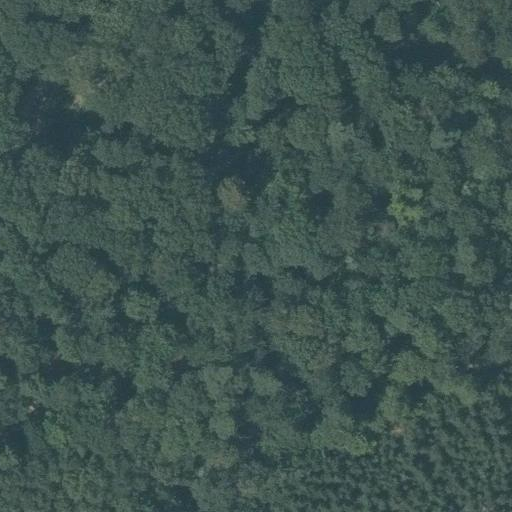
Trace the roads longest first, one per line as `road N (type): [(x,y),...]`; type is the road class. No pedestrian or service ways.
road 1 (track): [(511,246),(0,460)]
road 2 (track): [(122,0),(0,137)]
